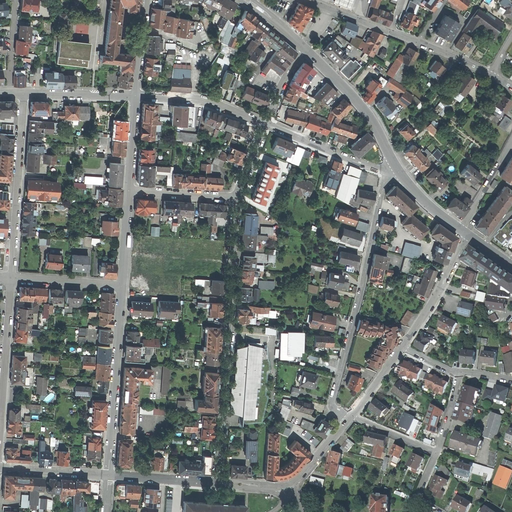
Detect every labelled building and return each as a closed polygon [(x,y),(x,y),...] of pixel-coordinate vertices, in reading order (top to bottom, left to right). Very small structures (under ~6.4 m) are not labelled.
[(20,0),(19,9),(36,11),(36,0),(20,0)] [(136,12),(137,1),(139,1),(139,0),(109,0),(103,55),(99,54),(98,61),(119,63),(118,71),(119,71),(131,71),(133,54),(116,52),(121,6),(127,7),(127,11),(136,12)] [(161,0),(162,0),(163,0),(163,5),(159,5),(159,8),(168,9),(169,2),(168,0),(161,0)] [(200,0),(200,2),(199,4),(204,6),(207,7),(208,5),(216,9),(220,0),(200,0)] [(228,0),(220,0),(216,9),(215,11),(223,15),(227,17),(234,3),(228,0)] [(412,13),(416,4),(411,1),(409,0),(405,10),(408,12),(412,13)] [(441,0),(440,0),(426,0),(423,5),(433,11),(441,0)] [(467,0),(449,0),(461,9),(468,0),(467,0)] [(511,0),(496,0),(495,3),(500,6),(502,4),(507,7),(511,10),(511,0)] [(312,9),(298,3),(287,22),(299,31),(312,9)] [(173,16),(167,15),(168,9),(159,8),(151,7),(149,26),(163,28),(162,30),(175,32),(174,35),(190,37),(192,21),(173,16)] [(511,16),(511,10),(507,7),(503,14),(511,19),(511,16)] [(373,8),(369,18),(386,25),(390,14),(386,13),(386,12),(378,9),(377,9),(373,8)] [(471,17),(479,24),(491,33),(489,37),(488,36),(486,40),(490,43),(495,37),(494,36),(503,24),(495,18),(493,20),(477,9),(471,17)] [(256,19),(244,10),(237,21),(244,27),(243,29),(246,31),(247,29),(249,31),(250,29),(256,19)] [(407,13),(406,15),(404,14),(400,25),(410,29),(412,23),(415,24),(417,19),(412,17),(413,15),(412,13),(408,12),(407,13)] [(221,28),(227,17),(223,15),(217,26),(221,28)] [(444,15),(433,33),(447,41),(458,23),(444,15)] [(464,27),(469,30),(473,32),(479,24),(471,17),(464,27)] [(256,19),(250,29),(252,31),(250,35),(255,38),(253,40),(257,43),(259,41),(258,40),(267,28),(259,22),(256,19)] [(79,33),(88,34),(90,23),(81,21),(79,33)] [(345,21),(340,32),(352,36),(356,26),(345,21)] [(220,42),(225,44),(234,25),(228,23),(220,42)] [(30,26),(19,25),(17,40),(27,40),(29,41),(29,37),(30,26)] [(234,25),(225,44),(228,45),(231,47),(232,47),(240,28),(234,25)] [(267,28),(261,38),(276,50),(283,41),(267,28)] [(371,57),(382,35),(372,31),(368,37),(367,37),(366,38),(367,39),(365,43),(362,48),(361,51),(371,57)] [(463,33),(454,46),(464,52),(467,47),(469,48),(471,45),(469,44),(472,39),(465,35),(464,34),(463,33)] [(338,49),(345,41),(337,34),(330,41),(321,50),(337,66),(346,57),(338,49)] [(158,36),(148,36),(145,53),(157,53),(158,50),(160,50),(160,42),(158,42),(158,36)] [(350,44),(356,48),(357,47),(361,41),(361,40),(353,37),(351,41),(350,44)] [(89,42),(58,39),(56,55),(57,55),(56,63),(86,66),(87,58),(89,42)] [(26,44),(27,40),(17,40),(16,52),(26,53),(26,44)] [(249,55),(255,46),(256,45),(250,41),(243,51),(249,55)] [(283,41),(276,50),(271,56),(285,66),(294,53),(294,51),(283,41)] [(231,56),(237,49),(232,47),(231,47),(228,45),(224,53),(230,56),(231,56)] [(247,57),(256,63),(261,55),(262,56),(264,53),(263,52),(264,52),(255,46),(249,55),(247,57)] [(408,47),(400,61),(401,61),(410,66),(417,53),(408,47)] [(381,49),(377,55),(381,57),(386,50),(383,48),(382,49),(381,49)] [(230,59),(230,56),(224,53),(219,51),(210,64),(218,68),(213,80),(220,82),(225,71),(230,59)] [(167,54),(166,53),(164,63),(171,65),(173,54),(167,54)] [(285,66),(271,56),(266,62),(266,63),(260,71),(264,73),(264,72),(268,68),(269,66),(279,73),(285,66)] [(158,59),(145,57),(143,73),(156,75),(158,59)] [(400,61),(396,58),(391,64),(397,67),(401,61),(400,61)] [(352,59),(341,70),(349,79),(362,66),(356,60),(354,62),(352,59)] [(434,60),(428,68),(437,75),(443,67),(434,60)] [(300,90),(306,79),(313,71),(303,63),(295,72),(289,85),(300,90)] [(397,67),(391,64),(386,73),(398,81),(404,72),(397,67)] [(44,86),(61,86),(61,75),(61,70),(61,68),(54,68),(53,71),(44,71),(44,86)] [(172,68),(170,80),(175,80),(189,81),(189,69),(172,68)] [(24,70),(13,70),(13,86),(25,86),(24,70)] [(131,71),(119,71),(119,76),(117,76),(117,80),(118,80),(118,86),(129,88),(131,71)] [(225,71),(220,82),(219,86),(225,88),(226,85),(230,87),(235,75),(225,71)] [(463,72),(451,88),(455,90),(462,96),(474,80),(463,72)] [(67,75),(61,75),(61,86),(74,86),(74,75),(67,75)] [(379,85),(381,87),(385,81),(379,76),(375,82),(379,85)] [(394,99),(396,99),(403,90),(404,88),(389,77),(385,84),(396,91),(393,94),(396,96),(394,99)] [(237,83),(236,83),(236,87),(243,85),(243,82),(244,82),(244,78),(237,80),(237,83)] [(361,97),(368,103),(374,95),(372,94),(379,85),(375,82),(372,79),(370,81),(369,80),(367,82),(368,83),(365,88),(367,90),(361,97)] [(175,80),(174,90),(189,91),(189,81),(175,80)] [(326,82),(312,97),(326,105),(337,93),(326,82)] [(300,90),(289,85),(283,97),(294,102),(298,92),(300,93),(300,94),(301,91),(300,90)] [(245,86),(241,97),(250,101),(255,90),(245,86)] [(242,91),(235,88),(232,95),(239,97),(242,91)] [(443,98),(448,101),(452,95),(451,95),(455,90),(451,88),(443,98)] [(255,90),(250,101),(264,106),(268,95),(255,90)] [(403,90),(396,99),(404,106),(411,96),(403,90)] [(451,95),(452,95),(455,98),(459,101),(462,96),(455,90),(451,95)] [(501,94),(494,106),(503,112),(510,100),(501,94)] [(411,100),(415,104),(420,99),(415,95),(411,100)] [(455,98),(452,95),(448,101),(438,113),(441,116),(455,98)] [(374,104),(387,118),(396,110),(389,102),(390,101),(387,99),(386,99),(383,96),(374,104)] [(339,118),(350,106),(343,98),(331,110),(329,112),(330,112),(333,116),(334,117),(333,120),(337,122),(339,118)] [(15,104),(12,101),(0,101),(0,114),(14,115),(15,104)] [(30,101),(29,114),(47,115),(47,102),(42,102),(42,101),(36,101),(35,102),(30,101)] [(155,112),(155,104),(142,103),(140,121),(154,122),(157,123),(157,120),(153,119),(153,117),(154,117),(156,117),(157,112),(155,112)] [(64,111),(60,111),(60,118),(61,118),(71,118),(71,120),(77,120),(77,117),(77,107),(77,105),(75,105),(74,104),(72,104),(71,105),(64,105),(64,111)] [(186,106),(169,105),(168,110),(171,111),(170,124),(175,124),(175,125),(185,126),(186,106)] [(79,117),(80,119),(89,119),(88,107),(77,107),(77,117),(79,117)] [(285,118),(287,110),(280,109),(278,117),(285,118)] [(285,120),(304,126),(309,113),(301,111),(301,112),(288,109),(287,110),(285,118),(285,120)] [(208,110),(203,122),(215,127),(220,115),(208,110)] [(309,112),(309,113),(304,126),(316,130),(320,120),(314,117),(315,114),(309,112)] [(511,120),(504,115),(497,125),(504,130),(511,120)] [(229,131),(232,132),(236,121),(225,117),(223,121),(221,120),(218,126),(229,131)] [(42,132),(56,133),(56,128),(56,122),(29,120),(28,131),(42,132)] [(112,137),(124,138),(126,121),(113,120),(112,135),(112,137)] [(329,123),(320,120),(316,130),(325,134),(329,123)] [(337,122),(333,120),(329,130),(352,138),(356,126),(350,124),(350,126),(337,122)] [(140,121),(139,138),(153,139),(153,137),(154,137),(155,134),(153,134),(154,122),(140,121)] [(236,121),(232,132),(242,136),(246,125),(236,121)] [(399,133),(401,133),(406,139),(414,132),(406,123),(401,128),(400,128),(398,129),(398,131),(399,133)] [(426,126),(424,127),(427,130),(428,129),(432,133),(436,130),(432,126),(429,123),(426,126)] [(42,132),(28,131),(27,142),(39,143),(40,137),(41,137),(42,132)] [(188,141),(194,142),(197,134),(175,131),(174,140),(188,141)] [(365,132),(348,148),(356,156),(373,140),(365,132)] [(0,133),(0,142),(10,144),(11,140),(12,140),(13,134),(0,133)] [(347,138),(338,134),(335,140),(345,144),(347,138)] [(271,149),(287,156),(288,153),(292,143),(276,136),(271,149)] [(124,138),(112,137),(111,154),(123,155),(124,138)] [(10,144),(0,142),(0,148),(1,149),(0,153),(11,154),(12,148),(10,147),(10,144)] [(39,143),(27,142),(26,152),(38,153),(41,153),(42,148),(41,148),(41,143),(39,143)] [(406,158),(409,162),(420,153),(417,151),(418,150),(416,147),(415,148),(412,144),(403,151),(407,157),(406,158)] [(296,146),(293,155),(300,157),(301,156),(303,149),(296,146)] [(228,153),(226,158),(239,164),(244,153),(230,147),(228,151),(231,153),(231,154),(228,153)] [(137,163),(151,164),(152,149),(138,148),(137,163)] [(436,148),(430,154),(436,160),(442,154),(436,148)] [(303,149),(301,156),(308,158),(310,151),(303,149)] [(409,162),(413,166),(414,165),(419,170),(428,163),(424,159),(430,154),(425,149),(420,153),(409,162)] [(214,157),(219,159),(223,160),(226,153),(220,151),(218,156),(215,154),(214,157)] [(10,175),(11,154),(0,153),(0,152),(0,179),(8,181),(9,175),(10,175)] [(38,153),(26,152),(25,170),(36,171),(37,161),(40,162),(40,159),(37,158),(38,153)] [(55,153),(44,152),(43,161),(55,162),(55,153)] [(327,158),(317,154),(314,161),(325,165),(327,158)] [(300,157),(293,155),(290,163),(297,165),(300,157)] [(504,179),(504,180),(509,183),(510,183),(511,183),(511,156),(511,157),(499,176),(504,179)] [(330,165),(329,164),(328,166),(329,167),(329,168),(333,169),(331,174),(337,176),(342,163),(332,160),(330,165)] [(109,162),(107,184),(119,185),(119,176),(120,176),(120,172),(120,163),(109,162)] [(265,162),(251,199),(262,204),(276,166),(265,162)] [(137,163),(137,172),(152,173),(152,164),(151,164),(137,163)] [(460,172),(465,176),(464,177),(465,178),(471,183),(472,184),(480,174),(467,164),(460,172)] [(172,166),(165,165),(156,165),(155,173),(171,174),(172,173),(172,166)] [(432,168),(424,176),(428,179),(435,185),(433,186),(438,190),(446,182),(438,175),(440,173),(437,171),(436,172),(432,168)] [(357,178),(355,184),(362,186),(367,173),(360,170),(357,178)] [(152,173),(137,172),(136,181),(138,183),(151,184),(152,173)] [(172,173),(171,174),(171,178),(171,186),(182,187),(183,176),(181,176),(181,174),(172,173)] [(342,173),(334,197),(346,203),(348,197),(351,198),(355,184),(357,178),(342,173)] [(183,176),(182,187),(203,188),(204,176),(204,175),(195,174),(195,177),(192,176),(192,174),(183,174),(183,176)] [(209,177),(204,176),(203,188),(220,189),(220,178),(212,177),(212,176),(209,175),(209,177)] [(305,180),(296,176),(291,187),(292,187),(290,191),(300,195),(301,193),(307,195),(312,183),(309,182),(310,181),(305,179),(305,180)] [(465,178),(462,182),(469,186),(471,183),(465,178)] [(27,190),(26,196),(37,197),(45,198),(45,197),(56,198),(56,191),(57,186),(56,186),(57,182),(47,181),(43,181),(40,181),(40,180),(36,180),(36,181),(27,180),(27,184),(26,189),(27,190)] [(394,185),(385,195),(407,215),(409,213),(416,206),(394,185)] [(511,191),(504,186),(492,203),(502,211),(511,197),(511,191)] [(106,204),(120,205),(121,188),(107,187),(107,192),(97,191),(97,199),(97,200),(98,200),(106,201),(106,204)] [(362,190),(357,189),(356,194),(354,193),(353,197),(355,198),(354,201),(370,204),(373,192),(366,191),(366,190),(362,189),(362,190)] [(466,207),(471,201),(465,197),(461,203),(453,197),(446,206),(460,216),(467,207),(466,207)] [(154,204),(154,200),(136,198),(135,200),(134,212),(135,214),(146,215),(147,214),(148,212),(153,213),(154,207),(155,204),(154,204)] [(173,214),(177,214),(177,213),(177,201),(163,200),(162,213),(164,213),(164,214),(167,215),(167,213),(173,214)] [(191,202),(177,201),(177,213),(180,214),(185,214),(185,215),(188,215),(188,214),(190,214),(191,202)] [(35,203),(23,202),(22,213),(34,214),(36,214),(36,211),(34,211),(35,203)] [(211,204),(199,203),(198,214),(211,215),(211,204)] [(485,233),(502,211),(492,203),(475,225),(474,227),(479,231),(480,230),(485,234),(486,233),(485,233)] [(211,204),(211,215),(214,215),(223,216),(224,205),(211,204)] [(353,224),(357,214),(348,211),(349,211),(345,209),(345,210),(339,208),(338,212),(337,212),(336,212),(335,214),(336,215),(337,215),(336,218),(353,224)] [(34,214),(22,213),(21,225),(33,225),(35,226),(35,223),(34,223),(34,214)] [(242,233),(254,234),(255,214),(243,213),(242,233)] [(426,228),(409,213),(407,215),(400,223),(418,238),(426,228)] [(382,216),(379,226),(389,230),(392,219),(382,216)] [(370,223),(358,219),(356,226),(367,230),(370,223)] [(105,228),(105,233),(106,233),(107,234),(109,235),(110,233),(115,233),(116,226),(115,226),(115,221),(106,221),(102,220),(101,228),(105,228)] [(429,234),(441,242),(439,247),(449,250),(451,251),(456,237),(437,223),(429,234)] [(509,225),(496,239),(506,248),(509,245),(510,246),(511,244),(511,223),(510,226),(509,225)] [(33,225),(21,225),(21,234),(34,234),(34,231),(33,231),(33,225)] [(259,234),(272,235),(272,227),(259,226),(259,234)] [(360,234),(344,229),(341,239),(357,245),(360,234)] [(253,238),(254,234),(242,233),(241,248),(253,248),(253,238)] [(82,245),(83,236),(73,236),(72,244),(82,245)] [(91,237),(83,236),(82,245),(82,247),(92,247),(93,244),(90,244),(91,237)] [(192,255),(193,240),(139,237),(138,251),(172,253),(173,248),(178,248),(178,254),(192,255)] [(404,243),(401,256),(404,256),(412,258),(418,260),(421,248),(404,243)] [(380,244),(379,251),(386,253),(388,245),(380,244)] [(449,250),(439,247),(436,245),(434,249),(435,250),(432,259),(444,263),(449,250)] [(464,259),(463,260),(477,270),(477,269),(480,271),(481,270),(487,275),(494,264),(471,247),(463,258),(464,259)] [(338,256),(336,255),(335,260),(349,263),(354,265),(355,265),(357,255),(339,251),(338,256)] [(45,261),(44,267),(49,267),(49,268),(54,268),(60,269),(60,265),(62,265),(63,259),(61,259),(61,255),(55,254),(50,254),(46,253),(45,259),(44,259),(44,261),(45,261)] [(88,255),(71,254),(71,264),(73,264),(72,269),(87,270),(88,255)] [(382,268),(384,268),(387,256),(374,254),(372,266),(382,268)] [(134,256),(134,270),(149,271),(149,266),(153,267),(153,271),(175,272),(175,267),(173,267),(173,257),(134,256)] [(242,264),(242,269),(251,270),(253,270),(254,256),(242,256),(242,260),(241,260),(241,264),(242,264)] [(404,256),(400,271),(408,273),(412,258),(404,256)] [(191,272),(191,260),(179,260),(180,272),(191,272)] [(116,263),(101,262),(101,265),(99,265),(98,274),(102,274),(102,277),(115,278),(116,263)] [(511,276),(494,264),(487,275),(492,278),(501,285),(511,292),(511,276)] [(379,282),(382,268),(372,266),(369,280),(379,282)] [(436,271),(426,267),(419,284),(415,283),(413,290),(417,292),(416,292),(426,295),(436,271)] [(239,269),(239,279),(244,280),(243,283),(249,283),(250,278),(251,278),(251,272),(251,270),(242,269),(239,269)] [(342,275),(328,272),(327,276),(325,284),(339,288),(339,287),(347,289),(348,282),(341,280),(342,275)] [(467,272),(463,285),(473,288),(477,275),(467,272)] [(151,294),(161,294),(162,274),(152,274),(152,281),(147,281),(146,286),(151,286),(151,294)] [(325,284),(327,276),(317,274),(315,283),(325,284)] [(165,275),(165,295),(181,295),(181,275),(165,275)] [(489,295),(499,297),(511,298),(511,294),(511,293),(500,291),(501,287),(500,286),(501,285),(492,278),(489,295)] [(223,280),(211,280),(210,285),(209,288),(210,288),(210,292),(222,293),(223,280)] [(258,280),(257,288),(266,289),(266,280),(258,280)] [(307,283),(307,291),(315,293),(317,285),(307,283)] [(31,300),(32,287),(19,286),(18,299),(31,300)] [(32,287),(31,300),(36,300),(36,301),(40,301),(40,300),(44,301),(45,288),(32,287)] [(238,287),(237,299),(250,300),(251,297),(249,296),(249,288),(238,287)] [(62,289),(48,289),(48,301),(53,301),(53,302),(56,302),(56,301),(61,302),(62,289)] [(80,290),(65,290),(65,300),(68,301),(68,304),(77,305),(77,301),(79,301),(80,290)] [(102,292),(100,311),(112,312),(113,293),(102,292)] [(338,295),(324,292),(323,296),(322,302),(335,305),(338,295)] [(478,292),(476,301),(479,301),(485,303),(487,294),(478,292)] [(322,302),(323,296),(316,294),(315,300),(322,302)] [(506,299),(488,297),(487,309),(505,310),(506,299)] [(130,299),(129,314),(149,316),(150,300),(130,299)] [(177,301),(157,300),(156,317),(176,318),(177,301)] [(202,306),(201,307),(208,308),(208,311),(209,311),(208,315),(221,316),(222,303),(216,303),(208,302),(205,302),(204,306),(202,306)] [(474,306),(462,303),(460,314),(471,317),(474,306)] [(249,311),(250,311),(262,312),(261,314),(268,314),(268,306),(248,305),(248,309),(249,309),(249,311)] [(31,307),(15,306),(15,317),(16,317),(16,321),(14,321),(14,328),(26,328),(29,329),(30,312),(31,307)] [(248,309),(236,308),(236,322),(248,322),(248,317),(249,317),(250,311),(249,311),(249,309),(248,309)] [(407,309),(399,321),(405,325),(412,313),(407,309)] [(112,312),(100,311),(98,311),(98,316),(99,316),(99,325),(111,326),(112,312)] [(47,313),(42,313),(40,312),(39,328),(46,328),(47,313)] [(320,313),(313,312),(310,324),(317,326),(317,327),(321,328),(321,327),(329,329),(332,316),(324,314),(324,313),(320,313)] [(493,323),(500,320),(497,313),(490,316),(493,323)] [(440,326),(438,331),(447,335),(449,332),(453,334),(458,324),(444,317),(443,320),(442,320),(440,325),(440,326)] [(374,332),(378,333),(380,332),(380,331),(382,331),(383,334),(381,335),(383,338),(381,339),(380,343),(378,342),(377,348),(374,347),(373,353),(371,353),(370,358),(367,358),(366,364),(377,367),(378,363),(379,363),(380,360),(381,360),(382,356),(384,357),(385,353),(386,353),(387,350),(388,350),(389,346),(387,345),(387,343),(392,344),(394,339),(391,338),(392,337),(391,336),(394,334),(392,330),(394,329),(392,325),(388,324),(386,325),(378,323),(379,322),(375,321),(374,324),(370,322),(370,324),(366,323),(367,320),(363,319),(363,320),(359,319),(356,329),(361,330),(361,332),(367,334),(368,332),(374,334),(374,332)] [(218,350),(220,327),(205,326),(203,350),(205,350),(218,350)] [(26,328),(14,328),(13,341),(25,341),(26,328)] [(111,329),(99,328),(98,341),(110,341),(111,329)] [(433,337),(436,330),(430,328),(428,331),(426,334),(433,337)] [(137,345),(137,342),(137,336),(139,336),(139,334),(137,334),(138,332),(126,331),(125,344),(137,345)] [(302,332),(287,332),(286,332),(280,332),(279,358),(283,358),(283,359),(294,361),(295,358),(292,357),(293,354),(299,354),(299,351),(302,351),(302,332)] [(426,334),(425,333),(422,337),(431,343),(435,338),(433,337),(426,334)] [(332,335),(314,335),(313,349),(326,349),(326,346),(331,346),(332,335)] [(422,336),(415,346),(425,352),(431,343),(422,337),(422,336)] [(137,345),(149,346),(158,346),(158,339),(151,338),(151,340),(141,340),(141,342),(137,342),(137,345)] [(440,340),(435,338),(431,343),(435,346),(440,340)] [(245,346),(237,349),(235,375),(235,378),(232,377),(231,382),(230,402),(230,411),(240,415),(240,422),(260,420),(266,397),(263,395),(265,370),(268,369),(266,348),(245,343),(245,346)] [(124,356),(129,356),(132,358),(136,358),(136,357),(137,353),(137,345),(125,344),(124,356)] [(143,357),(136,357),(136,358),(132,358),(129,356),(124,356),(123,361),(148,362),(149,346),(137,345),(137,353),(144,354),(143,357)] [(97,346),(96,362),(108,363),(110,346),(97,346)] [(205,353),(205,350),(203,350),(195,349),(195,357),(199,357),(199,355),(204,355),(205,353)] [(463,352),(462,365),(475,365),(475,360),(476,360),(476,357),(475,357),(475,353),(470,352),(468,352),(468,349),(464,349),(464,352),(463,352)] [(206,353),(205,363),(218,364),(218,350),(205,350),(205,353),(206,353)] [(484,353),(482,364),(491,365),(491,366),(496,366),(498,351),(493,350),(493,353),(484,353)] [(41,353),(33,352),(33,360),(41,361),(41,353)] [(507,374),(511,373),(511,353),(503,355),(507,374)] [(12,355),(11,366),(24,367),(25,356),(12,355)] [(95,378),(107,379),(108,363),(96,362),(96,368),(95,378)] [(414,366),(405,362),(403,367),(401,366),(399,373),(409,378),(414,366)] [(161,380),(169,380),(170,366),(162,365),(161,380)] [(24,367),(11,366),(10,383),(23,383),(24,367)] [(134,401),(135,401),(136,388),(135,388),(136,377),(140,377),(140,381),(150,382),(151,369),(139,368),(139,367),(129,366),(129,367),(123,367),(120,405),(134,406),(134,401)] [(423,370),(414,366),(409,378),(418,382),(423,370)] [(301,375),(298,374),(296,379),(299,380),(298,384),(313,388),(313,386),(315,387),(316,382),(314,382),(316,374),(302,371),(301,375)] [(215,395),(216,372),(204,372),(203,375),(202,375),(201,390),(202,390),(202,394),(203,394),(215,395)] [(353,375),(350,374),(346,385),(356,390),(361,378),(357,377),(358,374),(354,373),(353,375)] [(440,379),(431,375),(426,387),(435,390),(440,379)] [(46,377),(37,377),(36,384),(35,384),(35,386),(36,386),(35,394),(45,394),(46,377)] [(95,378),(94,378),(94,386),(97,386),(97,391),(99,391),(100,392),(102,392),(103,391),(106,391),(106,386),(107,387),(107,379),(95,378)] [(449,383),(440,379),(435,390),(435,391),(444,395),(449,383)] [(169,380),(161,380),(161,395),(168,396),(169,380)] [(401,381),(394,392),(409,402),(415,394),(405,387),(406,385),(401,381)] [(81,387),(75,387),(74,394),(90,396),(91,386),(81,386),(81,387)] [(299,388),(291,386),(289,394),(297,396),(299,388)] [(473,407),(476,408),(477,408),(482,391),(466,386),(461,403),(473,407)] [(508,404),(511,390),(496,386),(495,392),(487,390),(484,400),(492,402),(493,400),(508,404)] [(215,395),(203,394),(203,399),(194,398),(194,408),(214,410),(215,395)] [(290,404),(291,400),(284,398),(282,406),(289,408),(290,404)] [(106,401),(92,400),(90,427),(104,428),(106,401)] [(185,401),(177,400),(176,411),(184,411),(185,401)] [(311,403),(299,400),(299,401),(298,406),(297,409),(309,412),(311,403)] [(378,401),(371,409),(382,418),(385,414),(387,416),(390,411),(378,401)] [(472,408),(473,407),(461,403),(460,403),(455,419),(468,423),(469,419),(472,420),(476,409),(472,408)] [(133,426),(134,427),(134,423),(135,423),(135,419),(133,419),(133,417),(135,417),(135,415),(135,411),(134,411),(134,406),(120,405),(119,432),(132,433),(133,426)] [(435,406),(433,406),(427,425),(430,426),(428,431),(436,434),(438,428),(437,428),(441,416),(442,416),(443,412),(440,409),(440,408),(435,405),(435,406)] [(165,408),(139,406),(139,413),(165,415),(165,408)] [(289,408),(282,406),(277,417),(284,420),(289,408)] [(489,412),(492,413),(498,415),(500,409),(491,406),(489,412)] [(8,407),(7,419),(18,420),(19,414),(20,415),(21,411),(19,411),(19,408),(8,407)] [(484,437),(491,440),(496,441),(504,416),(498,415),(492,413),(484,437)] [(201,415),(201,427),(213,428),(214,416),(201,415)] [(416,421),(417,419),(406,415),(401,428),(411,432),(412,431),(416,421)] [(7,419),(6,432),(19,433),(19,429),(20,429),(20,425),(22,426),(23,423),(20,423),(20,420),(18,420),(7,419)] [(313,430),(317,425),(302,419),(299,426),(313,431),(313,430)] [(317,425),(313,430),(323,436),(330,425),(321,419),(317,425)] [(29,420),(24,420),(24,430),(32,430),(32,424),(29,424),(29,420)] [(419,434),(423,424),(416,421),(412,431),(419,434)] [(213,428),(201,427),(200,438),(212,439),(213,428)] [(246,440),(255,441),(255,431),(247,430),(246,440)] [(275,478),(275,467),(278,433),(267,432),(264,478),(275,479),(275,478)] [(388,438),(368,433),(366,443),(375,445),(386,448),(388,438)] [(483,441),(456,433),(451,448),(478,457),(483,441)] [(96,438),(88,437),(87,448),(99,449),(99,442),(100,442),(100,439),(98,438),(96,437),(96,438)] [(117,451),(130,452),(131,439),(123,438),(123,440),(118,440),(117,451)] [(295,454),(303,461),(304,462),(311,453),(294,439),(287,448),(295,454)] [(349,439),(339,450),(348,453),(355,444),(349,439)] [(255,441),(246,440),(246,456),(254,457),(255,441)] [(385,449),(386,448),(375,445),(373,457),(385,460),(386,458),(388,449),(385,449)] [(405,449),(396,445),(391,455),(395,457),(393,463),(398,465),(401,459),(400,459),(405,449)] [(6,447),(5,460),(28,462),(29,450),(21,449),(21,456),(17,456),(18,448),(6,447)] [(98,456),(99,449),(87,448),(87,460),(94,460),(97,461),(98,459),(98,457),(98,456)] [(38,462),(50,463),(51,452),(47,451),(47,450),(44,449),(43,451),(41,451),(39,451),(38,462)] [(163,458),(163,453),(163,449),(152,449),(151,468),(162,468),(163,458)] [(57,450),(56,464),(67,464),(68,451),(57,450)] [(130,452),(117,451),(116,465),(129,466),(129,462),(131,461),(131,456),(129,454),(130,452)] [(329,463),(340,465),(342,455),(332,452),(329,463)] [(295,454),(288,462),(286,464),(284,465),(282,466),(280,467),(278,467),(275,467),(275,478),(280,478),(282,478),(284,477),(286,477),(288,475),(290,474),(292,473),(294,471),(296,470),(303,461),(295,454)] [(424,459),(415,454),(408,467),(418,471),(424,459)] [(183,461),(178,461),(177,473),(190,473),(191,461),(187,461),(187,459),(184,459),(183,461)] [(195,462),(191,461),(190,473),(202,474),(203,462),(198,462),(198,459),(195,459),(195,462)] [(502,467),(511,470),(511,462),(505,460),(502,467)] [(340,465),(329,463),(326,475),(337,478),(340,466),(340,465)] [(456,474),(457,475),(457,476),(457,478),(464,480),(465,477),(470,478),(473,469),(474,467),(470,466),(460,463),(459,468),(458,468),(456,474)] [(446,467),(442,464),(439,471),(448,475),(449,471),(448,468),(446,467)] [(230,465),(230,476),(245,477),(245,466),(230,465)] [(487,481),(491,482),(495,470),(483,466),(482,470),(474,467),(473,469),(474,469),(473,473),(481,476),(482,472),(488,474),(487,481)] [(353,469),(347,467),(344,476),(350,477),(353,469)] [(511,470),(502,467),(495,484),(506,489),(511,475),(511,470)] [(13,487),(30,488),(31,477),(3,475),(2,497),(12,497),(13,487)] [(447,480),(437,476),(432,488),(434,489),(433,491),(436,492),(434,496),(442,499),(444,493),(442,492),(447,480)] [(41,490),(42,478),(31,477),(30,488),(29,494),(28,507),(35,508),(35,506),(36,497),(36,494),(34,494),(35,489),(41,490)] [(325,480),(312,477),(311,484),(324,487),(325,480)] [(60,479),(49,478),(49,482),(46,482),(46,491),(59,492),(60,479)] [(60,479),(59,492),(69,492),(69,494),(73,494),(73,489),(74,480),(60,479)] [(74,480),(73,489),(79,490),(79,487),(83,488),(83,490),(87,491),(88,481),(85,481),(74,480)] [(117,490),(119,490),(119,496),(138,497),(139,485),(120,484),(118,484),(116,485),(116,489),(117,490)] [(146,492),(144,492),(143,497),(158,497),(158,489),(146,488),(146,492)] [(73,489),(73,494),(72,508),(86,509),(86,506),(81,506),(81,499),(78,498),(79,490),(73,489)] [(483,504),(486,490),(479,489),(478,495),(479,495),(477,502),(483,504)] [(28,507),(29,494),(22,494),(21,506),(28,507)] [(459,496),(453,506),(459,510),(462,511),(467,511),(472,504),(459,496)] [(158,497),(143,497),(143,501),(145,501),(145,505),(151,505),(157,506),(158,497)] [(373,511),(374,511),(373,511),(388,511),(389,497),(374,497),(373,511)] [(244,511),(245,505),(183,501),(182,511),(244,511)]
